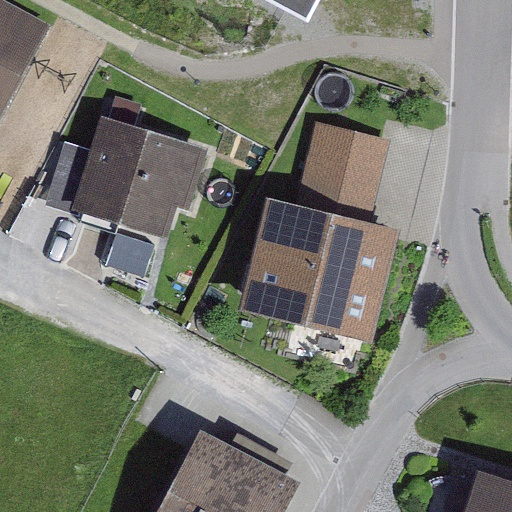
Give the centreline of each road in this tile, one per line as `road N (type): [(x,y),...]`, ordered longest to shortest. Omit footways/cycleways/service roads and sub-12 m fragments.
road 1 (residential): [(511,329),(470,267),(463,209),(475,156),(481,0)]
road 2 (residential): [(339,511),(411,392),(469,361),(511,359)]
